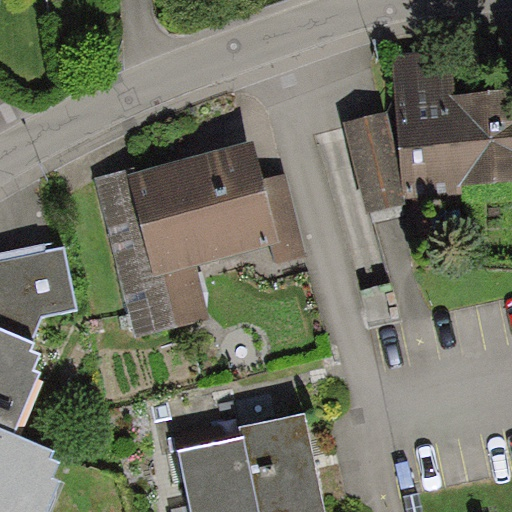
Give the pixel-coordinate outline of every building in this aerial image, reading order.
[(409,196),(511,188),(511,98),(454,103),(451,63),(400,66),(409,196)] [(380,118),(341,129),(367,222),(407,211),(380,118)] [(135,172),(98,181),(138,339),(208,322),(196,275),(275,255),(279,270),(311,262),(288,172),(264,178),(257,148),(136,179),(135,172)] [(0,439),(15,446),(42,380),(34,377),(40,363),(33,359),(36,352),(30,349),(42,322),(80,314),(67,248),(0,260),(0,439)] [(242,442),(257,511),(325,511),(304,417),(240,431),(242,442)] [(0,511),(51,511),(61,489),(52,487),(58,471),(51,468),(55,462),(15,446),(0,439),(0,511)] [(189,511),(184,511),(257,511),(242,442),(177,456),(189,511)]
